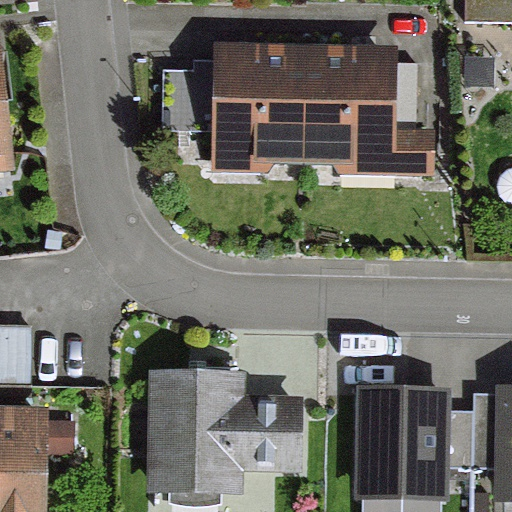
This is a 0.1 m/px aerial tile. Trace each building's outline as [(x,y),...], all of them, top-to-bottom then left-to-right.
[(511,0),(459,0),(459,24),(511,25),(511,0)] [(188,63),(188,74),(158,73),(157,133),(217,134),(217,151),(254,151),(264,160),(298,160),(300,59),(218,57),(218,64),(188,63)] [(410,136),(411,66),(381,66),(381,60),(300,59),(298,160),(333,161),(343,153),(377,154),(377,175),(419,175),(420,136),(410,136)] [(26,330),(0,329),(0,386),(25,387),(26,330)] [(290,467),(292,407),(232,406),(232,381),(152,379),(151,419),(146,419),(145,450),(150,450),(150,489),(230,491),(230,466),(290,467)] [(497,497),(511,497),(511,396),(468,396),(468,413),(467,471),(497,471),(497,497)] [(359,397),(357,495),(436,496),(437,470),(467,471),(468,413),(438,413),(438,398),(359,397)] [(3,421),(0,421),(0,511),(35,511),(38,422),(3,421)] [(65,424),(44,424),(43,455),(65,455),(65,424)]
